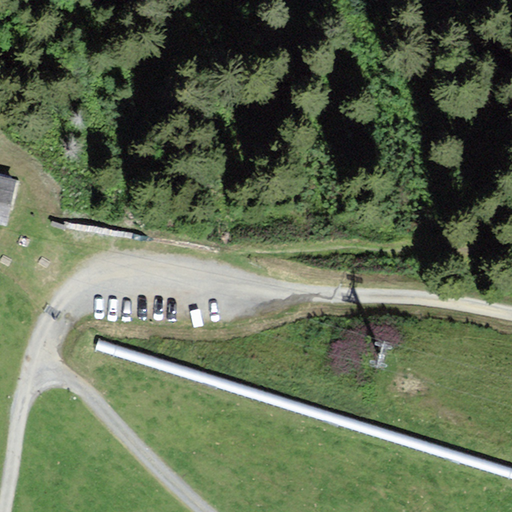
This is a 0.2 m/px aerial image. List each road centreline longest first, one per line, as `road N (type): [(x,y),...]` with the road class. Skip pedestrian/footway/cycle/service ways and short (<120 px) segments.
road 1 (track): [(188,279),(123,276),(93,284),(61,310),(34,361),(87,395),(204,511)]
road 2 (track): [(511,312),(188,279)]
road 3 (unclassified): [(34,361),(2,511)]
